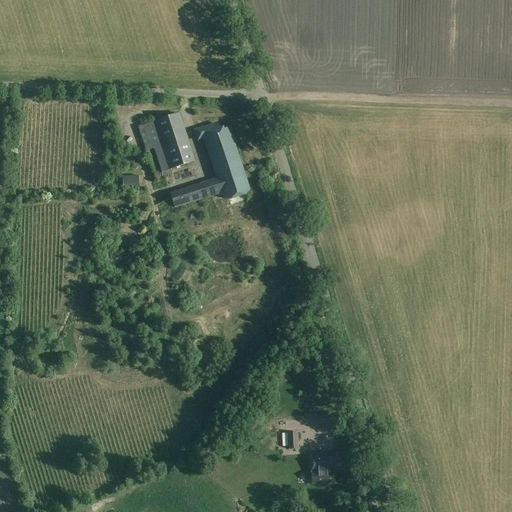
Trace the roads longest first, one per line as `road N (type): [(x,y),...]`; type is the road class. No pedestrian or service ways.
road 1 (tertiary): [(392,511),(261,96)]
road 2 (unclassified): [(261,96),(0,85)]
road 3 (track): [(261,96),(511,105)]
